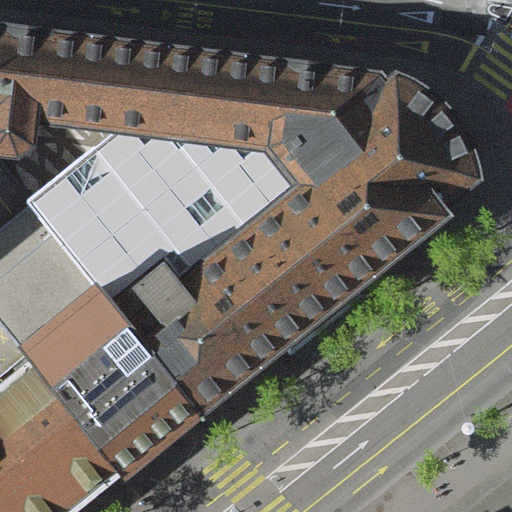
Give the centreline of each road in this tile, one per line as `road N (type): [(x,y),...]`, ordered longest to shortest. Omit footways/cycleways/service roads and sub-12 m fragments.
road 1 (secondary): [(226,511),(511,285)]
road 2 (secondary): [(384,0),(511,57)]
